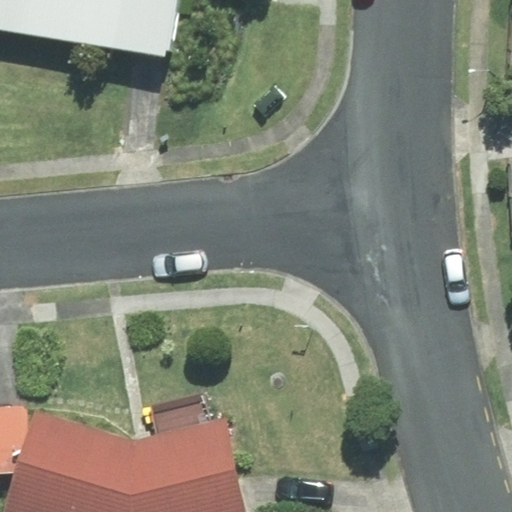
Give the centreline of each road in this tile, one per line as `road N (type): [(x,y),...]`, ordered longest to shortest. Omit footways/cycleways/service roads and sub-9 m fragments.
road 1 (residential): [(0,253),(409,210)]
road 2 (residential): [(409,210),(436,381),(473,511)]
road 3 (residential): [(412,0),(409,210)]
